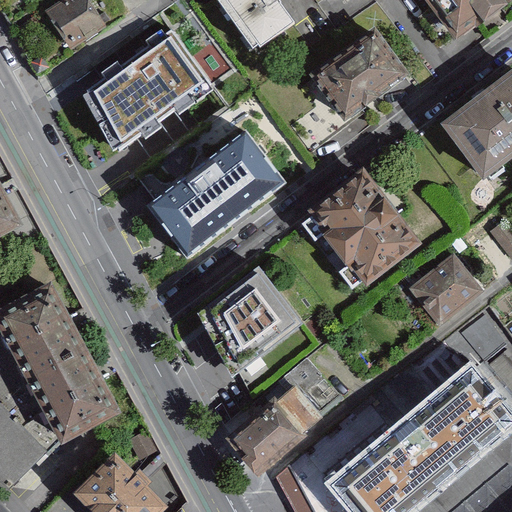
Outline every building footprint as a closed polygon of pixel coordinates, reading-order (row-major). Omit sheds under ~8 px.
[(102,25),(85,0),(67,0),(48,12),(69,46),(102,25)] [(293,20),(279,0),(219,0),(254,48),(293,20)] [(501,0),(439,0),(462,29),(501,0)] [(405,73),(376,33),(319,74),(348,114),(405,73)] [(171,37),(94,93),(121,144),(204,83),(171,37)] [(511,166),(511,88),(455,130),(493,181),(511,166)] [(243,128),(142,206),(185,261),(286,183),(243,128)] [(418,244),(363,173),(314,210),(369,281),(418,244)] [(0,204),(0,233),(12,227),(0,204)] [(511,225),(509,221),(493,233),(511,257),(511,225)] [(483,292),(456,259),(417,290),(444,324),(483,292)] [(210,310),(240,365),(283,333),(296,323),(258,273),(210,310)] [(0,318),(0,323),(30,380),(74,357),(42,296),(0,318)] [(468,357),(507,338),(497,316),(458,335),(468,357)] [(30,380),(0,323),(0,407),(48,455),(63,442),(30,380)] [(331,511),(320,498),(462,381),(435,351),(290,467),(313,511),(331,511)] [(30,380),(63,442),(107,418),(74,357),(30,380)] [(345,401),(309,359),(270,393),(279,403),(233,442),(259,473),(345,401)] [(413,511),(507,435),(462,381),(320,498),(331,511),(413,511)] [(48,455),(0,407),(0,481),(9,490),(48,455)] [(159,453),(148,432),(127,442),(138,463),(159,453)] [(511,511),(511,441),(507,435),(413,511),(511,511)] [(133,482),(112,461),(86,488),(74,499),(87,511),(161,511),(162,511),(142,492),(147,487),(138,477),(133,482)]
